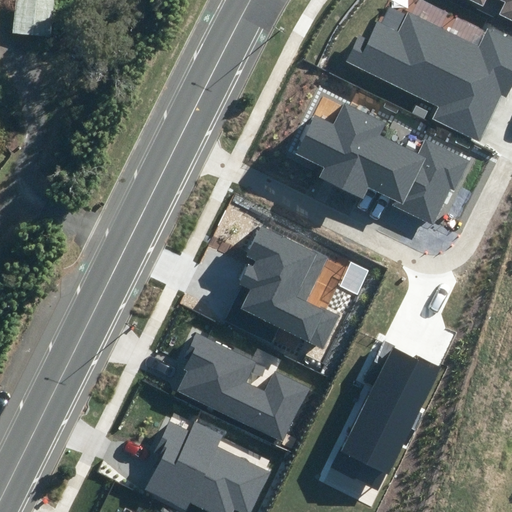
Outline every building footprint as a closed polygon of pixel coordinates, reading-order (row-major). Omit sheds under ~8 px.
[(16,0),(13,32),(51,37),(55,0),(16,0)] [(499,14),(511,20),(511,0),(468,0),(484,7),(487,0),(499,0),(504,2),(499,14)] [(436,117),(478,137),(500,91),(508,95),(511,86),(511,37),(486,26),(479,42),(408,9),(398,30),(377,20),(369,38),(358,33),(344,62),(440,107),(436,117)] [(334,125),(316,116),(298,153),(325,166),(319,177),(362,198),(368,185),(396,199),(392,206),(433,226),(465,158),(423,138),(416,152),(381,135),(387,123),(345,103),(334,125)] [(326,257),(263,227),(248,256),(258,261),(255,266),(249,264),(240,283),(251,288),(241,309),(323,349),(339,316),(306,300),(326,257)] [(254,362),(199,335),(171,390),(284,446),(313,388),(277,369),(265,392),(244,381),(254,362)] [(440,370),(393,347),(341,449),(388,472),(440,370)] [(190,429),(169,419),(154,452),(161,455),(145,488),(186,508),(189,501),(211,511),(234,511),(236,510),(240,511),(252,511),(272,470),(220,445),(224,436),(194,421),(190,429)]
